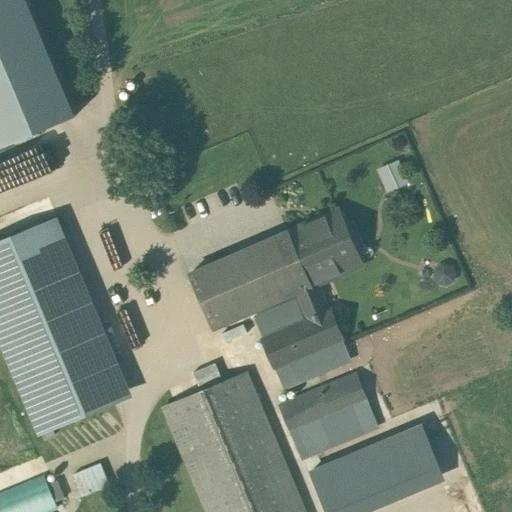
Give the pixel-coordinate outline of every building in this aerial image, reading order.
[(83,116),(32,0),(0,0),(0,143),(3,150),(83,116)] [(337,211),(267,241),(190,274),(213,328),(255,310),(297,292),(318,283),(360,265),(337,211)] [(40,225),(114,402),(132,395),(58,218),(40,225)] [(114,402),(40,225),(0,241),(0,336),(40,433),(114,402)] [(278,374),(345,346),(330,308),(328,309),(318,283),(297,292),(308,318),(305,319),(262,338),(278,374)] [(262,338),(305,319),(297,301),(255,319),(262,338)] [(345,346),(278,374),(283,387),(351,358),(345,346)] [(305,511),(246,372),(163,407),(207,511),(305,511)] [(357,373),(279,405),(292,435),(369,403),(357,373)] [(427,418),(443,416),(442,404),(426,406),(427,418)] [(328,459),(387,434),(384,425),(324,450),(328,459)] [(75,472),(85,495),(113,483),(104,460),(75,472)] [(42,476),(0,492),(0,511),(50,511),(56,510),(42,476)]
